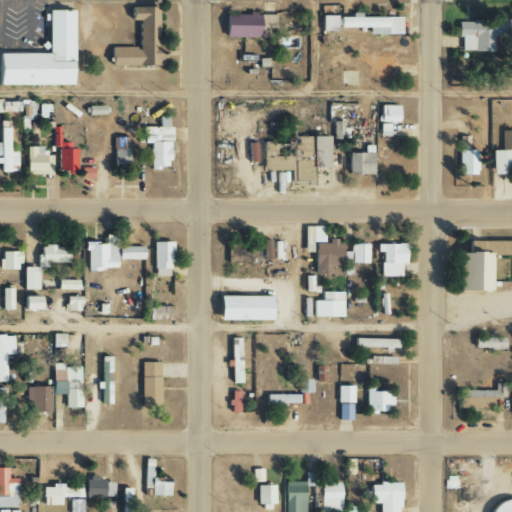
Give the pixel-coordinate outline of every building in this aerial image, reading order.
[(109,48),(109,66),(157,66),(157,7),(128,7),(128,21),(137,21),(137,48),(109,48)] [(71,10),(46,10),(45,53),(0,52),(0,84),(67,85),(68,58),(71,58),(71,10)] [(400,17),(359,17),(359,13),(349,13),(349,17),(337,17),(337,28),(366,28),(367,35),(400,34),(400,17)] [(273,14),(222,15),(223,38),(266,36),(266,28),(274,28),(273,14)] [(335,15),(320,16),(321,32),(335,31),(335,15)] [(491,37),(504,37),(505,29),(511,29),(511,19),(483,18),(483,22),(456,22),(455,37),(460,37),(459,51),(491,52),(491,37)] [(0,112),(17,112),(17,101),(0,100),(0,112)] [(34,120),(34,101),(22,101),(22,129),(28,129),(28,120),(34,120)] [(397,123),(397,106),(378,105),(377,122),(397,123)] [(104,106),(87,106),(87,115),(104,115),(104,106)] [(158,127),(142,127),(142,143),(148,143),(149,169),(169,168),(169,127),(167,127),(167,117),(158,117),(158,127)] [(0,171),(16,172),(16,152),(8,152),(8,120),(0,120),(0,171)] [(332,139),(342,139),(342,122),(332,121),(332,139)] [(388,156),(388,124),(377,124),(377,156),(388,156)] [(511,131),(500,131),(500,150),(488,150),(489,174),(511,174),(511,131)] [(326,167),(325,136),(310,136),(310,161),(307,161),(307,185),(310,185),(310,168),(326,167)] [(129,137),(113,137),(114,168),(129,168),(129,137)] [(257,162),(256,144),(247,144),(248,163),(257,162)] [(51,155),(44,156),(43,146),(24,147),(25,174),(52,173),(51,155)] [(475,175),(475,150),(456,150),(457,175),(475,175)] [(347,174),(371,174),(371,153),(347,153),(347,174)] [(303,227),(303,253),(312,253),(312,275),(331,275),(331,266),(341,266),(341,240),(324,240),(324,227),(303,227)] [(142,247),(116,247),(117,235),(104,235),(104,243),(85,243),(84,270),(114,270),(114,260),(142,260),(142,247)] [(260,241),(261,260),(271,259),(271,241),(260,241)] [(465,253),(511,254),(511,242),(466,241),(465,253)] [(170,242),(152,242),(152,277),(170,276),(170,242)] [(343,275),(351,275),(351,263),(367,263),(367,244),(350,244),(350,252),(344,252),(343,275)] [(380,277),(400,276),(400,265),(404,265),(403,244),(376,244),(376,252),(380,252),(380,277)] [(66,263),(66,254),(56,254),(56,246),(37,246),(37,268),(46,267),(46,263),(66,263)] [(19,252),(0,251),(0,269),(18,269),(19,252)] [(455,291),(487,292),(488,254),(456,253),(455,291)] [(21,290),(36,290),(37,267),(22,267),(21,290)] [(77,281),(57,280),(57,289),(77,290),(77,281)] [(0,310),(11,310),(12,288),(1,288),(0,310)] [(342,317),(341,292),(320,292),(321,301),(312,301),(312,317),(342,317)] [(20,310),(40,311),(41,297),(21,296),(20,310)] [(216,319),(271,321),(271,297),(216,296),(216,319)] [(65,311),(79,311),(79,297),(65,297),(65,311)] [(168,307),(146,306),(146,320),(167,321),(168,307)] [(12,354),(11,335),(0,335),(0,382),(4,382),(4,355),(12,354)] [(503,349),(503,338),(472,337),(472,348),(503,349)] [(239,383),(238,338),(229,338),(230,383),(239,383)] [(395,339),(353,339),(353,347),(395,348),(395,339)] [(109,357),(99,357),(100,404),(110,404),(109,357)] [(159,363),(140,362),(139,406),(158,407),(159,363)] [(80,407),(79,367),(63,367),(63,363),(52,363),(52,394),(64,394),(64,407),(80,407)] [(296,393),(310,393),(310,380),(296,379),(296,393)] [(490,409),(490,397),(503,398),(504,384),(494,383),(493,391),(458,391),(457,408),(490,409)] [(353,386),(336,386),(336,403),(352,403),(353,386)] [(49,413),(49,387),(25,387),(25,412),(49,413)] [(383,391),(366,391),(365,412),(389,412),(389,397),(383,397),(383,391)] [(351,420),(351,404),(338,404),(337,420),(351,420)] [(143,484),(149,485),(149,495),(168,496),(168,477),(151,477),(151,459),(143,459),(143,484)] [(0,511),(5,511),(6,508),(16,507),(16,478),(7,478),(6,468),(0,467),(0,511)] [(252,469),(252,482),(262,481),(262,468),(252,469)] [(113,497),(113,482),(98,481),(98,478),(84,477),(84,496),(113,497)] [(303,511),(303,482),(283,482),(283,511),(303,511)] [(339,511),(339,482),(319,482),(319,511),(339,511)] [(398,511),(398,482),(368,483),(368,503),(378,503),(378,511),(398,511)] [(59,505),(59,497),(74,497),(75,488),(62,488),(62,484),(49,483),(49,487),(41,487),(41,497),(45,497),(45,505),(59,505)] [(274,485),(255,485),(256,504),(274,504),(274,485)] [(120,511),(129,511),(130,488),(121,488),(120,511)] [(81,511),(82,500),(69,500),(69,511),(81,511)] [(489,511),(511,511),(511,500),(490,500),(489,511)]
